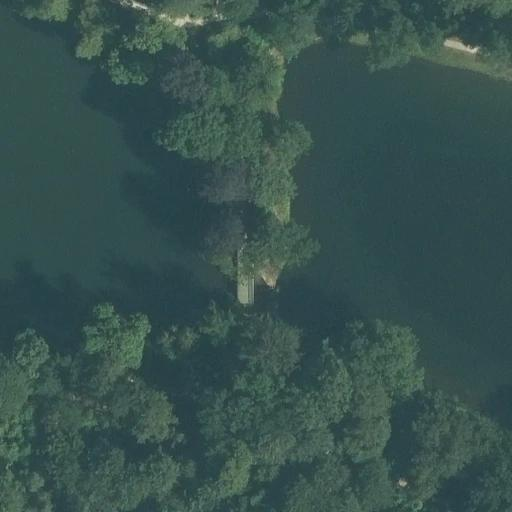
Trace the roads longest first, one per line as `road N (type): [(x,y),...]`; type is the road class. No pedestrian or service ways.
road 1 (track): [(241,394),(243,205),(184,27)]
road 2 (track): [(511,60),(296,19),(184,27)]
road 3 (track): [(241,394),(369,400),(409,410),(511,467)]
road 4 (track): [(0,381),(70,371),(143,390),(241,394)]
